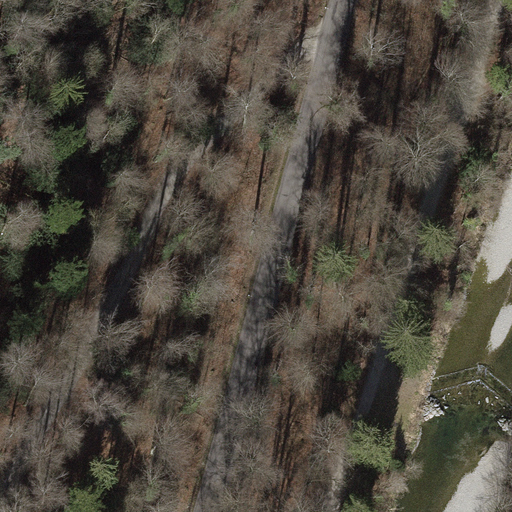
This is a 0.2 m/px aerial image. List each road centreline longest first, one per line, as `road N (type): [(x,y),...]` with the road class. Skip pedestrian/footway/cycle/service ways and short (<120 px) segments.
road 1 (track): [(337,23),(179,171),(96,338),(0,498)]
road 2 (track): [(500,0),(331,511)]
road 3 (tertiary): [(208,511),(343,0)]
